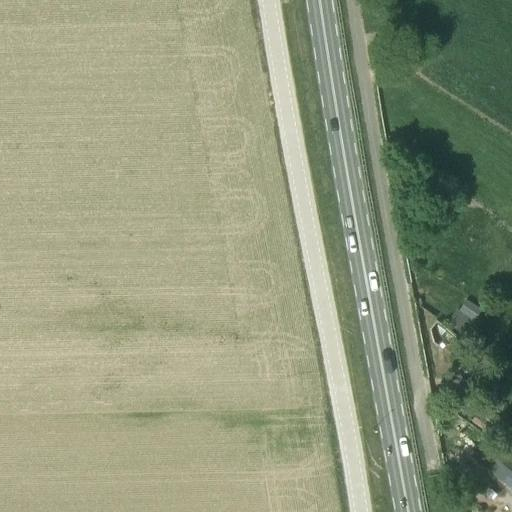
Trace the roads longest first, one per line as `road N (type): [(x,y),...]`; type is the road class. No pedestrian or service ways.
road 1 (unclassified): [(359,511),(269,0)]
road 2 (primary): [(408,511),(319,0)]
